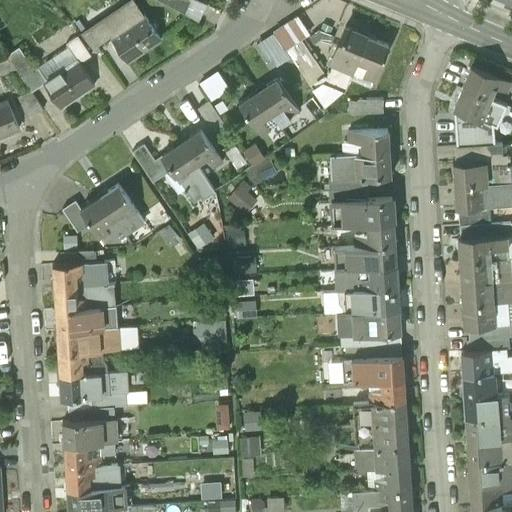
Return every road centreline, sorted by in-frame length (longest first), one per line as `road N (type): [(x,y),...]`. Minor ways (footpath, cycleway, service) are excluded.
road 1 (residential): [(443,511),(417,92),(436,13)]
road 2 (residential): [(37,511),(14,172)]
road 3 (residential): [(14,172),(176,77),(261,0)]
